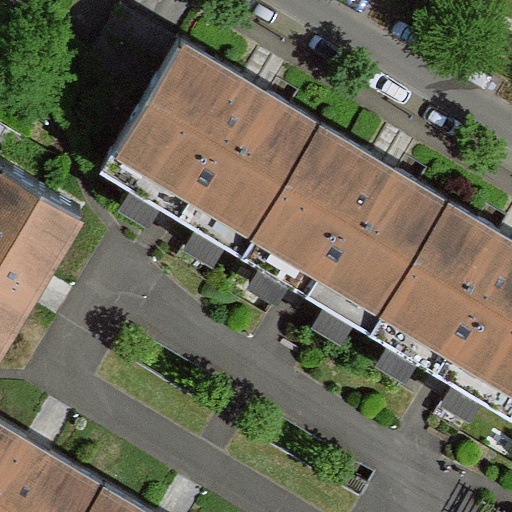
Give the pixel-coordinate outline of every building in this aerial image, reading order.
[(146,97),(103,166),(162,200),(201,222),(246,248),(322,122),(182,36),(146,97)] [(322,122),(246,248),(292,278),(324,297),(374,329),(451,200),(322,122)] [(0,343),(83,206),(47,184),(0,155),(0,343)] [(511,237),(451,200),(374,329),(418,355),(458,379),(511,411),(511,237)] [(87,511),(104,483),(0,420),(0,511),(87,511)] [(152,511),(104,483),(87,511),(152,511)]
